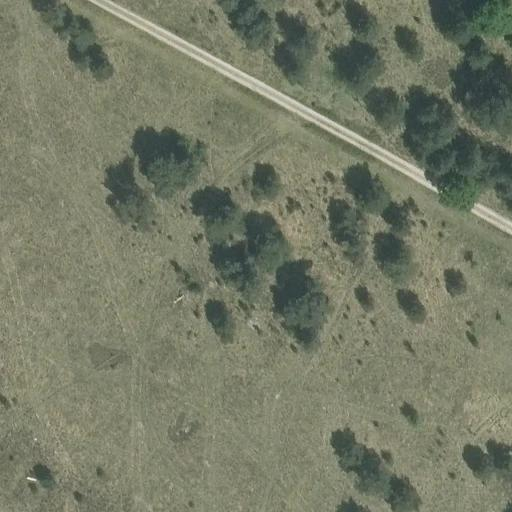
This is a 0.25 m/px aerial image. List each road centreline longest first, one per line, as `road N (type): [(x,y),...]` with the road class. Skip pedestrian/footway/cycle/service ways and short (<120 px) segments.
road 1 (unknown): [(511,275),(0,4)]
road 2 (track): [(511,229),(96,0)]
